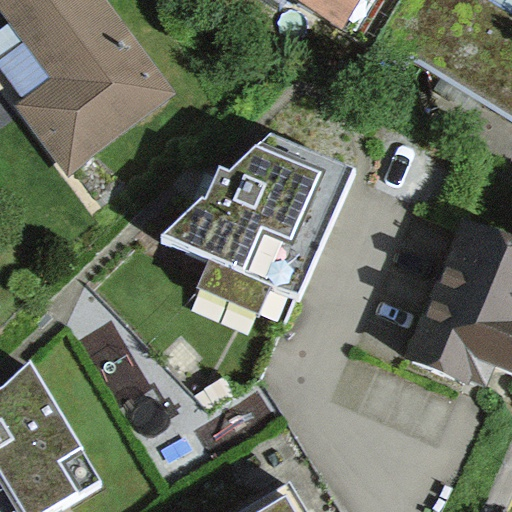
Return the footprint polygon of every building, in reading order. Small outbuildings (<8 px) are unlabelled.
[(0,0),(0,16),(55,86),(17,116),(66,178),(169,96),(92,0),(0,0)] [(401,0),(290,0),(372,50),(401,0)] [(511,0),(401,0),(372,50),(511,131),(511,20),(489,7),(493,0),(511,0)] [(511,20),(511,0),(493,0),(489,7),(511,20)] [(255,134),(144,244),(291,303),(348,173),(255,134)] [(511,235),(464,217),(406,372),(476,398),(484,378),(506,387),(511,371),(511,235)] [(0,511),(52,511),(97,489),(23,360),(0,378),(0,511)] [(238,511),(300,511),(285,485),(238,511)]
